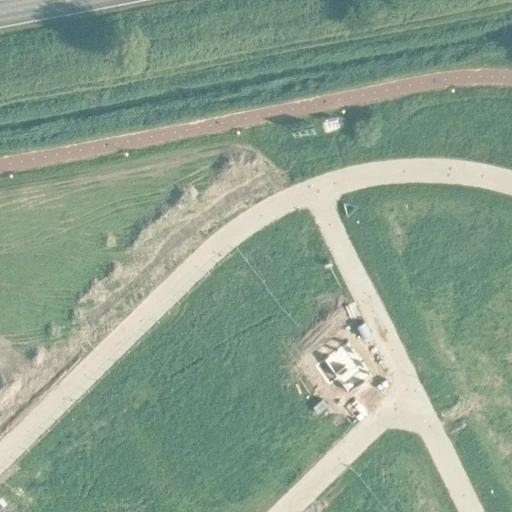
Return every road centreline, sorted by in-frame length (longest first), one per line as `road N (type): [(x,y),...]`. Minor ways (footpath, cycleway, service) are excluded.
road 1 (residential): [(0,457),(229,231),(318,188)]
road 2 (residential): [(409,387),(318,188)]
road 3 (residential): [(318,188),(382,170),(467,171),(511,181)]
road 4 (residential): [(409,387),(281,511)]
road 5 (residential): [(473,511),(409,387)]
